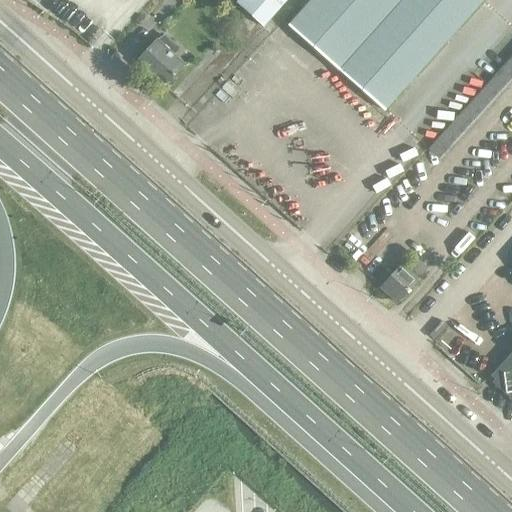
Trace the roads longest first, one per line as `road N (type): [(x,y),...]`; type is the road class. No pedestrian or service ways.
road 1 (tertiary): [(511,480),(0,21)]
road 2 (trunk): [(484,511),(0,78)]
road 3 (trunk): [(0,143),(272,386)]
road 4 (trunk): [(0,462),(83,371),(124,347),(170,344),(272,386)]
road 5 (trunk): [(272,386),(412,511)]
